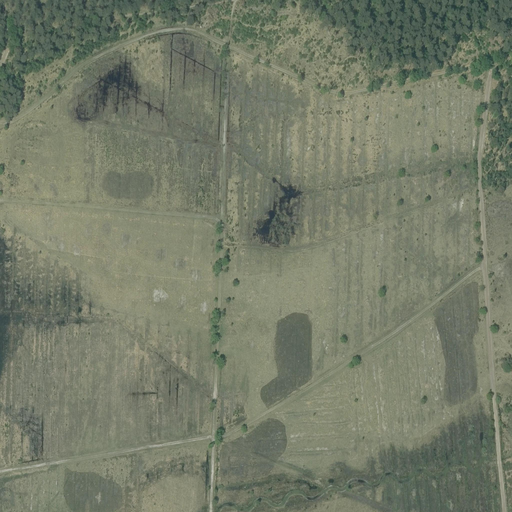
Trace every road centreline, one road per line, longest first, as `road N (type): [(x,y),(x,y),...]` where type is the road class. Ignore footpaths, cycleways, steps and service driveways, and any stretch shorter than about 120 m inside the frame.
road 1 (track): [(213,440),(387,337),(485,267)]
road 2 (track): [(225,43),(340,95),(489,66)]
road 3 (track): [(225,43),(185,29),(143,36),(74,70),(35,107),(0,125)]
road 4 (track): [(213,440),(0,473)]
